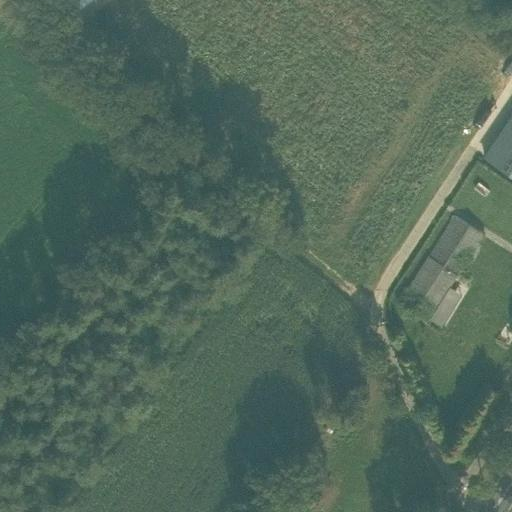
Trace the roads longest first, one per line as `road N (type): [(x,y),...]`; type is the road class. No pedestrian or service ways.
road 1 (unclassified): [(480,511),(438,466),(373,308),(511,86)]
road 2 (track): [(373,308),(80,55),(28,0)]
